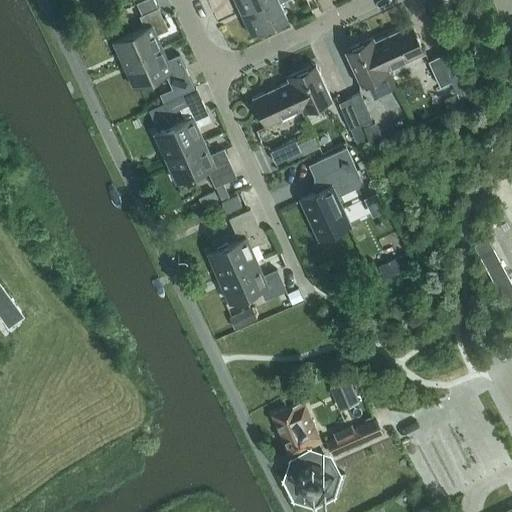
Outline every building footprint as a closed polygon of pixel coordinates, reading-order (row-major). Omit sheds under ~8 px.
[(234,0),(241,13),(268,0),(234,0)] [(268,0),(241,13),(251,35),(287,18),(280,3),(285,0),(268,0)] [(158,8),(140,16),(145,28),(113,42),(123,64),(160,48),(154,35),(167,29),(158,8)] [(390,73),(389,70),(425,53),(411,24),(375,41),(373,37),(389,73),(390,73)] [(353,53),(347,56),(361,86),(389,73),(373,37),(350,48),(353,53)] [(133,87),(164,73),(171,89),(174,96),(193,88),(190,80),(179,54),(165,60),(160,48),(123,64),(133,87)] [(452,81),(440,55),(428,61),(440,86),(452,81)] [(318,69),(312,72),(310,67),(287,77),(303,113),(332,99),(318,69)] [(252,98),(265,127),(302,110),(303,113),(287,77),(286,77),(288,81),(252,98)] [(168,114),(180,109),(184,119),(154,133),(165,157),(201,141),(195,127),(210,120),(195,87),(193,88),(174,96),(175,96),(163,102),(168,114)] [(363,127),(373,123),(359,93),(349,97),(363,127)] [(338,102),(349,128),(351,133),(363,127),(349,97),(338,102)] [(373,123),(363,127),(371,146),(384,141),(376,121),(373,123)] [(297,143),(295,140),(270,151),(275,163),(300,151),(302,155),(318,147),(313,136),(297,143)] [(214,186),(235,177),(223,149),(208,156),(201,141),(165,157),(176,182),(206,168),(214,186)] [(329,186),(300,199),(319,239),(350,224),(336,195),(362,182),(346,148),(317,162),(329,186)] [(215,190),(198,197),(202,206),(218,199),(215,190)] [(237,195),(222,202),(226,213),(242,206),(238,198),(237,196),(237,195)] [(264,241),(250,209),(229,219),(238,240),(207,253),(218,278),(255,262),(249,247),(264,241)] [(506,307),(511,303),(511,283),(494,248),(479,256),(506,307)] [(383,278),(404,268),(398,256),(377,266),(383,278)] [(265,299),(286,290),(277,270),(262,276),(255,262),(218,278),(229,302),(260,289),(265,299)] [(295,289),(285,293),(289,303),(299,299),(295,289)] [(237,313),(229,317),(235,329),(243,326),(244,325),(238,313),(237,313)] [(350,378),(336,384),(346,407),(359,401),(350,378)] [(272,414),(290,455),(321,441),(303,401),(272,414)] [(327,441),(333,454),(360,442),(382,432),(379,425),(376,420),(354,429),(327,441)] [(307,487),(302,503),(302,504),(314,508),(337,496),(345,473),(331,470),(327,462),(315,458),(304,463),(299,474),(304,486),(307,487)]
